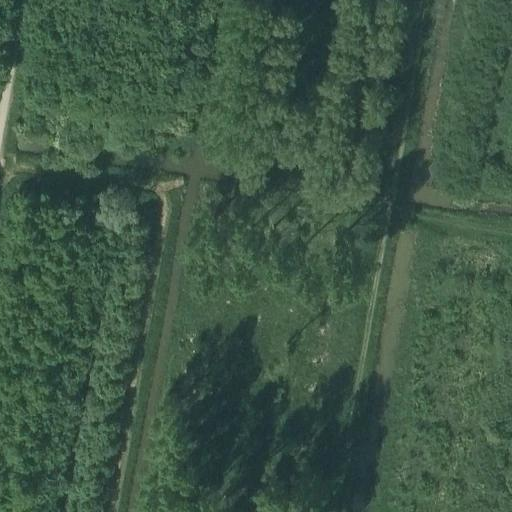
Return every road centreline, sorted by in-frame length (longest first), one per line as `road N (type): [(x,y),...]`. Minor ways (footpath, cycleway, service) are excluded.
road 1 (unknown): [(425,0),(394,200),(427,222),(511,235)]
road 2 (track): [(375,511),(427,222)]
road 3 (track): [(0,142),(17,0)]
